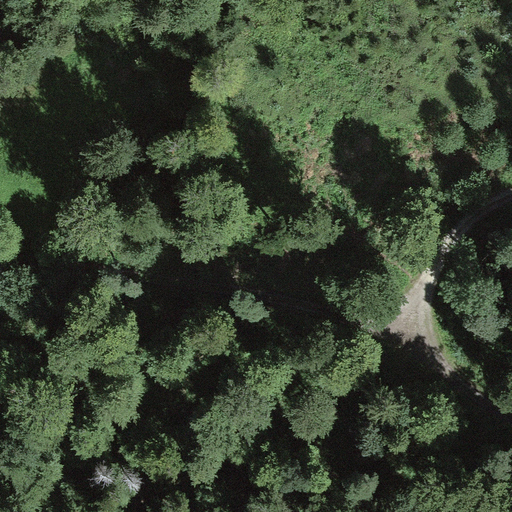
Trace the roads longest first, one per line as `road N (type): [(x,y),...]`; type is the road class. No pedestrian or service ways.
road 1 (track): [(423,314),(0,255)]
road 2 (track): [(511,422),(455,389),(438,369),(423,314),(455,227),(511,189)]
